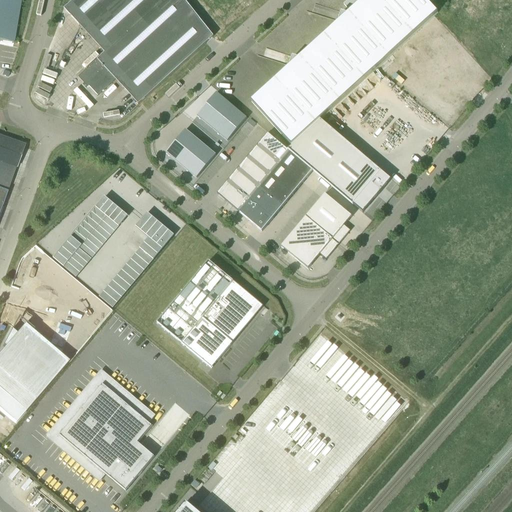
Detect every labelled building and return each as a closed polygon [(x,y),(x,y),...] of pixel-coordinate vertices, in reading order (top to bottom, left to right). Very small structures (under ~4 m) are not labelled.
[(0,0),(0,41),(14,43),(17,24),(20,0),(0,0)] [(74,0),(64,9),(105,53),(78,78),(84,84),(86,83),(98,96),(116,80),(139,105),(214,37),(184,0),(74,0)] [(290,67),(251,102),(292,143),(322,117),(438,14),(425,0),(348,0),(344,5),(350,12),(347,15),(342,13),(339,23),(299,59),(293,58),(290,67)] [(47,99),(55,84),(45,78),(36,93),(47,99)] [(218,95),(198,119),(227,143),(247,119),(218,95)] [(292,143),(288,148),(292,151),(313,171),(362,214),(392,180),(322,117),(292,143)] [(216,156),(186,130),(166,154),(197,179),(216,156)] [(258,146),(280,165),(292,151),(288,148),(268,134),(258,146)] [(0,213),(25,145),(0,136),(0,213)] [(248,158),(270,177),(280,165),(258,146),(248,158)] [(303,184),(313,171),(292,151),(280,165),(303,184)] [(270,177),(248,158),(238,170),(260,189),(270,177)] [(293,196),(303,184),(280,165),(270,177),(293,196)] [(260,189),(238,170),(228,182),(250,201),(260,189)] [(282,208),(293,196),(270,177),(260,189),(260,190),(282,208)] [(250,202),(250,201),(228,182),(217,195),(240,214),(250,202)] [(272,220),(282,208),(260,190),(250,201),(250,202),(272,220)] [(326,260),(349,233),(343,228),(352,217),(325,194),(281,247),(308,270),(320,255),(326,260)] [(100,213),(109,203),(104,199),(95,209),(100,213)] [(272,220),(250,202),(240,214),(262,232),(272,220)] [(105,217),(114,207),(109,203),(100,213),(105,217)] [(109,221),(118,211),(114,207),(105,217),(106,219),(109,221)] [(105,217),(100,213),(95,209),(92,214),(103,223),(106,219),(105,217)] [(114,225),(123,215),(118,211),(109,221),(114,225)] [(103,223),(92,214),(88,218),(99,228),(103,223)] [(114,225),(119,229),(128,218),(123,215),(114,225)] [(141,233),(153,220),(147,215),(136,229),(141,233)] [(99,228),(88,218),(84,223),(95,232),(99,228)] [(103,223),(115,234),(119,229),(114,225),(109,221),(106,219),(103,223)] [(146,238),(158,224),(153,220),(141,233),(146,238)] [(84,223),(80,228),(91,237),(95,232),(84,223)] [(99,228),(111,238),(115,234),(103,223),(99,228)] [(152,242),(163,229),(158,224),(146,238),(149,240),(152,242)] [(91,237),(80,228),(76,233),(87,242),(87,241),(91,237)] [(95,232),(107,243),(111,238),(99,228),(95,232)] [(163,229),(152,242),(157,247),(169,233),(163,229)] [(91,237),(104,247),(107,243),(95,232),(91,237)] [(82,247),(83,246),(87,242),(76,233),(71,238),(82,247)] [(157,247),(162,251),(174,237),(169,233),(157,247)] [(91,237),(87,241),(100,252),(104,247),(91,237)] [(78,253),(80,251),(82,247),(71,238),(67,244),(78,253)] [(157,247),(152,242),(149,240),(144,245),(158,257),(162,251),(157,247)] [(87,242),(83,246),(96,256),(100,252),(87,241),(87,242)] [(73,258),(76,255),(78,253),(67,244),(62,249),(73,258)] [(144,245),(140,250),(153,262),(158,257),(144,245)] [(82,247),(80,251),(92,261),(96,256),(83,246),(82,247)] [(62,249),(58,254),(69,263),(72,260),(73,258),(62,249)] [(140,250),(135,256),(149,267),(153,262),(140,250)] [(78,253),(76,255),(88,266),(92,261),(80,251),(78,253)] [(64,269),(68,264),(69,263),(58,254),(53,260),(64,269)] [(73,258),(72,260),(84,270),(88,266),(76,255),(73,258)] [(135,256),(131,261),(144,273),(149,267),(135,256)] [(69,263),(68,264),(81,275),(84,270),(72,260),(69,263)] [(131,261),(126,266),(140,278),(144,273),(131,261)] [(263,307),(261,305),(209,261),(157,324),(212,369),(213,367),(218,362),(258,313),(263,307)] [(68,264),(64,269),(77,279),(81,275),(68,264)] [(126,266),(122,272),(136,283),(140,278),(126,266)] [(122,272),(117,277),(131,289),(136,283),(122,272)] [(117,277),(113,282),(127,294),(131,289),(117,277)] [(113,282),(108,288),(122,299),(127,294),(113,282)] [(108,288),(104,293),(118,305),(122,299),(108,288)] [(104,293),(99,298),(113,310),(118,305),(104,293)] [(155,457),(138,443),(153,426),(103,385),(60,436),(126,492),(155,457)] [(11,477),(16,469),(9,464),(4,473),(11,477)]
